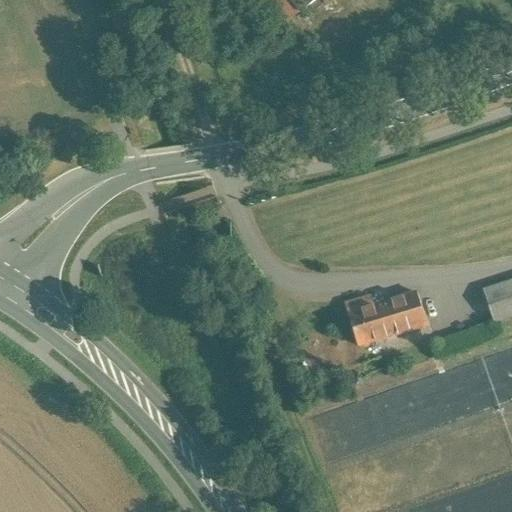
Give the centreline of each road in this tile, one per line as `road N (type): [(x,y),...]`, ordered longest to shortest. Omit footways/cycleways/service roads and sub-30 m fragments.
road 1 (tertiary): [(136,169),(341,133),(511,79)]
road 2 (secondary): [(228,511),(148,403),(87,344),(3,286)]
road 3 (tertiary): [(3,286),(31,239),(63,208),(136,169)]
road 4 (unclassified): [(81,0),(136,169)]
